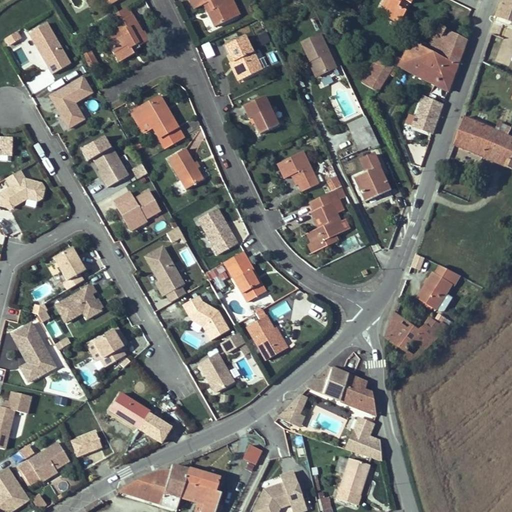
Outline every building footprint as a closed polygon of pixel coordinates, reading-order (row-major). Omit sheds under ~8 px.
[(228,0),(190,0),(194,9),(208,2),(212,10),(208,12),(215,26),(239,15),(232,1),(230,3),(228,0)] [(385,0),(385,1),(382,0),(377,12),(399,23),(405,11),(397,7),(400,0),(401,0),(410,4),(411,0),(385,0)] [(511,0),(502,0),(497,17),(496,21),(505,24),(506,20),(511,22),(511,0)] [(144,31),(131,6),(99,23),(120,61),(135,53),(132,47),(137,44),(138,46),(151,39),(146,30),(144,31)] [(47,23),(29,34),(52,75),(71,64),(47,23)] [(432,53),(457,65),(466,40),(464,39),(438,26),(428,45),(413,37),(410,42),(432,53)] [(511,29),(507,28),(496,62),(509,66),(511,56),(511,29)] [(23,38),(19,31),(7,38),(11,45),(23,38)] [(257,35),(261,45),(269,42),(266,32),(257,35)] [(299,43),(307,62),(310,61),(317,76),(334,68),(318,35),(299,43)] [(234,62),(242,80),(261,71),(252,53),(251,54),(243,38),(224,47),(232,63),(234,62)] [(208,56),(215,54),(210,42),(203,44),(208,56)] [(419,78),(432,53),(410,42),(397,67),(419,78)] [(102,64),(92,48),(82,53),(91,70),(102,64)] [(419,78),(447,92),(457,65),(432,53),(419,78)] [(376,92),(392,66),(377,57),(361,83),(376,92)] [(306,63),(313,78),(317,76),(310,61),(307,62),(306,63)] [(242,80),(234,62),(232,63),(228,65),(237,82),(242,80)] [(94,93),(84,76),(49,96),(69,131),(88,120),(78,103),(94,93)] [(330,76),(318,79),(320,87),(332,84),(330,76)] [(154,129),(165,149),(186,137),(162,94),(131,111),(144,135),(154,129)] [(431,135),(443,104),(420,95),(412,115),(408,114),(403,124),(431,135)] [(255,124),(260,134),(277,126),(270,110),(264,97),(244,107),(249,120),(253,118),(255,124)] [(500,108),(498,115),(509,119),(511,112),(500,108)] [(347,123),(352,133),(369,125),(364,115),(347,123)] [(511,124),(511,125),(511,127),(499,121),(495,129),(464,116),(454,145),(511,168),(511,124)] [(352,133),(359,151),(369,147),(364,137),(372,133),(369,125),(352,133)] [(372,133),(364,137),(369,147),(370,149),(378,145),(372,133)] [(0,160),(13,161),(14,136),(0,135),(0,160)] [(105,135),(81,149),(88,161),(90,159),(107,188),(130,175),(114,146),(112,147),(105,135)] [(140,141),(135,144),(138,150),(144,147),(140,141)] [(202,180),(196,168),(193,163),(185,149),(168,159),(185,189),(202,180)] [(303,153),(277,164),(284,180),(293,176),(301,193),(318,185),(303,153)] [(139,179),(149,173),(143,163),(133,168),(139,179)] [(390,190),(380,166),(353,177),(363,201),(390,190)] [(27,178),(22,170),(7,179),(12,187),(0,193),(0,204),(15,208),(32,197),(41,200),(46,197),(47,187),(43,183),(27,178)] [(330,193),(341,187),(337,179),(326,184),(330,193)] [(131,193),(115,202),(132,233),(148,224),(147,221),(163,211),(151,191),(135,201),(131,193)] [(322,227),(307,234),(312,244),(316,252),(327,247),(323,241),(343,231),(339,222),(336,214),(344,209),(339,199),(333,202),(332,199),(319,205),(321,208),(311,213),(314,220),(318,218),(322,227)] [(296,217),(310,212),(307,205),(293,210),(296,217)] [(198,221),(207,237),(216,251),(219,256),(238,245),(233,236),(231,237),(224,226),(226,225),(218,210),(198,221)] [(343,220),(339,222),(343,231),(348,229),(343,220)] [(178,227),(169,233),(174,241),(182,236),(178,227)] [(338,241),(344,254),(362,246),(356,233),(338,241)] [(87,269),(74,246),(54,257),(67,280),(64,282),(69,290),(86,280),(82,273),(87,269)] [(187,284),(165,247),(147,257),(161,282),(156,285),(164,298),(168,296),(172,303),(188,293),(184,286),(187,284)] [(256,276),(242,253),(225,263),(247,302),(263,294),(253,277),(256,276)] [(415,256),(412,268),(421,270),(424,257),(415,256)] [(208,271),(216,290),(228,285),(220,266),(208,271)] [(452,285),(434,273),(418,299),(436,310),(452,285)] [(263,294),(265,293),(256,276),(253,277),(263,294)] [(94,285),(57,306),(68,324),(87,313),(91,319),(104,311),(103,309),(106,307),(102,300),(99,301),(95,294),(98,292),(94,285)] [(200,295),(183,304),(193,322),(204,327),(212,341),(231,329),(220,310),(205,301),(200,295)] [(49,310),(46,302),(40,305),(36,303),(34,312),(38,313),(43,322),(51,317),(47,310),(49,310)] [(288,349),(283,341),(281,342),(272,327),(261,311),(257,313),(260,319),(246,327),(267,361),(288,349)] [(411,365),(445,331),(432,320),(427,325),(426,324),(419,329),(395,312),(385,338),(409,354),(404,360),(411,365)] [(56,319),(47,324),(55,337),(64,332),(56,319)] [(34,322),(13,334),(29,365),(20,370),(27,384),(57,367),(34,322)] [(274,326),(272,327),(281,342),(283,341),(274,326)] [(125,346),(115,328),(87,345),(97,362),(101,360),(105,367),(127,354),(123,347),(125,346)] [(186,330),(182,338),(199,346),(203,338),(186,330)] [(240,335),(222,346),(229,355),(241,348),(246,356),(250,353),(240,335)] [(56,346),(59,351),(73,343),(70,338),(56,346)] [(219,352),(198,364),(215,395),(237,383),(219,352)] [(121,363),(125,367),(132,361),(129,357),(121,363)] [(322,394),(376,416),(372,394),(364,392),(367,384),(333,369),(328,367),(323,372),(315,380),(308,389),(322,394)] [(3,388),(0,400),(0,446),(17,451),(28,415),(29,415),(35,397),(3,388)] [(152,410),(122,392),(110,411),(140,429),(152,410)] [(69,398),(58,395),(56,403),(67,406),(69,398)] [(306,400),(301,396),(293,404),(299,409),(306,400)] [(280,417),(288,423),(291,419),(299,409),(293,404),(280,417)] [(291,419),(298,424),(304,415),(299,409),(291,419)] [(150,414),(141,429),(162,441),(171,426),(150,414)] [(358,420),(346,451),(381,462),(377,442),(368,438),(373,426),(358,420)] [(94,430),(69,440),(76,458),(102,448),(94,430)] [(58,443),(19,468),(31,486),(42,479),(44,483),(59,473),(57,471),(70,462),(58,443)] [(247,445),(241,460),(255,466),(261,451),(247,445)] [(79,456),(82,465),(104,460),(102,451),(79,456)] [(359,497),(369,467),(349,460),(340,490),(359,497)] [(160,505),(176,510),(179,498),(188,470),(171,466),(170,471),(160,505)] [(220,478),(188,468),(188,470),(179,498),(196,504),(193,511),(214,511),(221,493),(216,491),(220,478)] [(9,469),(0,474),(0,511),(15,511),(31,502),(9,469)] [(160,505),(170,471),(156,473),(150,475),(139,480),(129,486),(119,492),(160,505)] [(270,488),(263,490),(252,511),(277,511),(279,509),(291,505),(302,501),(293,472),(280,477),(283,484),(274,487),(275,490),(271,491),(270,488)] [(40,496),(31,502),(37,511),(41,511),(48,508),(40,496)] [(331,511),(329,497),(319,498),(320,511),(331,511)] [(302,501),(291,505),(293,511),(302,511),(305,511),(302,501)] [(107,511),(102,502),(86,511),(107,511)]
